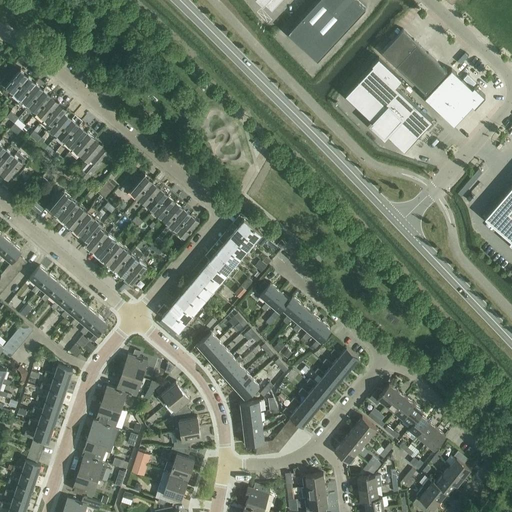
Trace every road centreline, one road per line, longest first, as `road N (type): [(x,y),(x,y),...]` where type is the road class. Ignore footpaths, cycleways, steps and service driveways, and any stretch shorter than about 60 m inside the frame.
road 1 (residential): [(132,319),(213,222),(213,204),(0,33)]
road 2 (secondary): [(399,223),(179,0)]
road 3 (unclassified): [(399,223),(511,95),(507,73),(429,0)]
road 4 (residential): [(43,511),(85,382),(132,319)]
road 5 (residential): [(453,511),(488,459),(416,378),(378,362)]
road 6 (residential): [(225,465),(223,430),(199,376),(132,319)]
road 7 (residential): [(132,319),(0,206)]
road 8 (secondary): [(511,342),(399,223)]
road 9 (residential): [(378,362),(371,342),(288,274),(301,252)]
